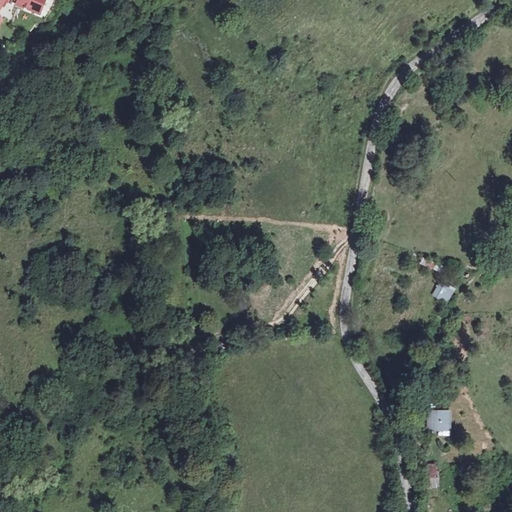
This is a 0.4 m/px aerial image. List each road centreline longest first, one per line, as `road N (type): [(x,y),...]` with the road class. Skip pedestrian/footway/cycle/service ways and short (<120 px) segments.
road 1 (unclassified): [(504,0),(396,82),(364,180),(342,319),(351,355),(396,434),(408,511)]
road 2 (track): [(247,320),(281,322),(354,234)]
